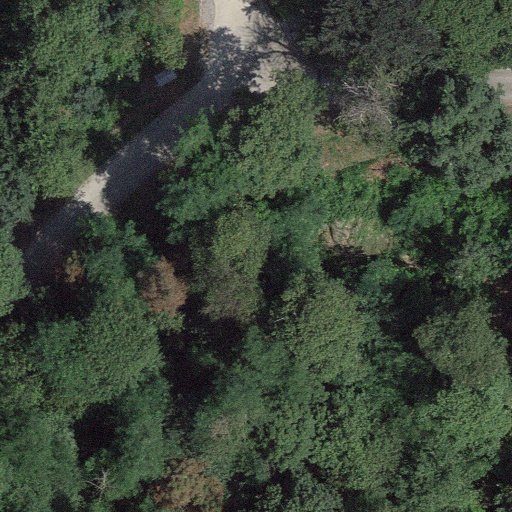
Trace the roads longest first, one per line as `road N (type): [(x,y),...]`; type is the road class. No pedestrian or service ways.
road 1 (unclassified): [(244,93),(172,218),(67,309),(0,351)]
road 2 (unclassified): [(244,93),(511,89)]
